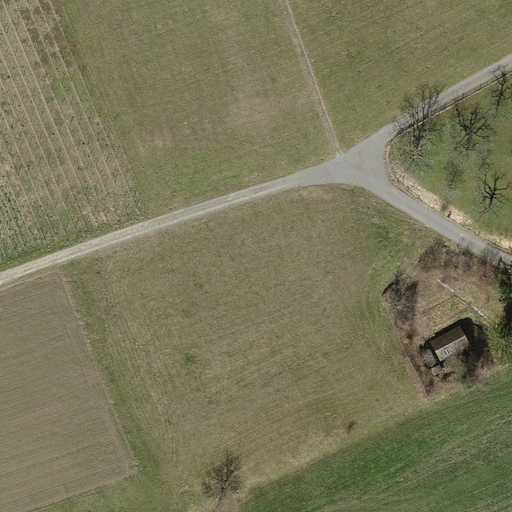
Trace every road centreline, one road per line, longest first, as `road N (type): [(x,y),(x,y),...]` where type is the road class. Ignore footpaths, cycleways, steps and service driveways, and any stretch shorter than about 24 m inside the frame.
road 1 (track): [(0,278),(299,177),(343,170),(396,128),(511,64)]
road 2 (track): [(511,262),(343,170),(284,0)]
